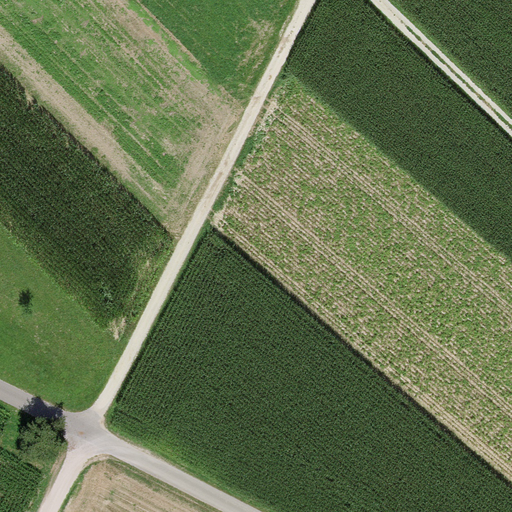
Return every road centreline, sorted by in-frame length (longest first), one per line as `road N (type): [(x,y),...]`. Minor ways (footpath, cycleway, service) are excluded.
road 1 (track): [(46,511),(306,0)]
road 2 (unclassified): [(248,511),(0,388)]
road 3 (track): [(511,131),(378,0)]
